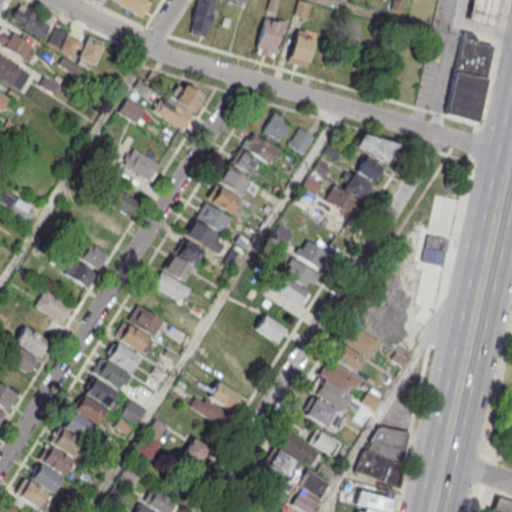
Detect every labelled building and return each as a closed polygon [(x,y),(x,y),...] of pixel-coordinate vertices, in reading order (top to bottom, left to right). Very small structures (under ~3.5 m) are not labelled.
[(94,0),(100,3),(101,0),(107,0),(142,16),(149,0),(94,0)] [(205,37),(214,0),(227,0),(244,4),(244,0),(195,0),(188,33),(205,37)] [(298,0),(293,14),(305,18),(310,4),(299,0),(298,0)] [(494,30),(500,0),(471,0),(466,24),(494,30)] [(50,25),(18,4),(9,18),(40,39),(50,25)] [(253,52),(273,58),(284,22),(264,16),(253,52)] [(0,45),(26,61),(34,47),(0,26),(0,45)] [(79,41),(55,26),(46,41),(70,56),(79,41)] [(314,36),(295,29),(285,61),(304,67),(314,36)] [(485,82),(492,47),(477,44),(474,36),(462,33),(454,75),(485,82)] [(58,66),(76,73),(79,65),(91,70),(102,41),(85,35),(75,64),(61,58),(58,66)] [(0,77),(0,55),(28,73),(18,88),(0,77)] [(454,75),(445,115),(476,124),(485,82),(454,75)] [(168,99),(194,112),(202,95),(177,82),(168,99)] [(133,124),(143,109),(125,97),(116,112),(133,124)] [(190,114),(164,97),(154,112),(180,129),(190,114)] [(289,123),(272,111),(260,129),(277,141),(289,123)] [(286,145),(301,153),(312,135),(297,127),(286,145)] [(355,149),(388,162),(395,144),(361,131),(355,149)] [(249,173),(257,158),(266,164),(276,147),(250,132),(232,163),(249,173)] [(158,163),(131,149),(122,167),(149,181),(158,163)] [(381,167),(364,155),(355,169),(372,181),(381,167)] [(216,180),(226,165),(248,179),(239,194),(216,180)] [(323,200),(351,215),(368,182),(350,172),(341,189),(331,184),(323,200)] [(209,201),(219,186),(239,198),(229,214),(209,201)] [(30,207),(0,189),(0,205),(23,219),(30,207)] [(135,201),(113,189),(105,204),(127,216),(135,201)] [(194,217),(204,202),(226,216),(216,231),(194,217)] [(184,234),(193,219),(216,233),(206,248),(184,234)] [(117,235),(87,220),(78,236),(86,240),(76,258),(99,270),(117,235)] [(292,232),(278,222),(268,237),(283,246),(292,232)] [(420,260),(439,266),(446,240),(427,234),(420,260)] [(162,269),(183,281),(202,250),(181,238),(162,269)] [(296,249),(314,270),(327,259),(309,238),(296,249)] [(241,256),(230,249),(222,261),(233,268),(241,256)] [(62,272),(85,287),(95,273),(72,257),(62,272)] [(149,285),(159,270),(182,284),(172,299),(149,285)] [(136,302),(146,286),(172,302),(162,318),(136,302)] [(33,305),(43,289),(70,307),(60,322),(33,305)] [(125,320),(135,304),(160,320),(151,335),(125,320)] [(386,321),(361,308),(341,343),(340,343),(321,378),(352,394),(360,378),(353,374),(363,355),(370,359),(378,343),(376,341),(386,321)] [(286,328),(262,314),(253,329),(276,343),(286,328)] [(117,339),(126,324),(149,338),(139,353),(117,339)] [(13,340),(23,325),(46,339),(36,355),(13,340)] [(106,357),(115,342),(138,356),(128,371),(106,357)] [(95,375),(105,360),(127,374),(117,389),(95,375)] [(84,392),(93,377),(116,391),(106,407),(84,392)] [(239,395),(216,380),(206,396),(229,410),(239,395)] [(328,431),(350,398),(322,380),(300,413),(328,431)] [(0,406),(0,384),(16,395),(6,410),(0,406)] [(72,410),(82,394),(105,408),(95,424),(72,410)] [(187,408),(220,425),(227,412),(195,394),(187,408)] [(143,408),(129,399),(119,414),(132,423),(143,408)] [(62,426),(72,411),(94,425),(84,441),(62,426)] [(160,437),(166,423),(154,418),(148,432),(160,437)] [(396,487),(412,436),(372,423),(356,474),(396,487)] [(51,443),(61,428),(83,442),(74,457),(51,443)] [(263,464),(289,478),(298,461),(309,467),(319,450),(327,455),(334,441),(315,430),(307,444),(282,429),(263,464)] [(136,450),(149,459),(161,442),(147,433),(136,450)] [(200,466),(210,447),(191,437),(180,455),(200,466)] [(40,460),(50,445),(72,459),(63,475),(40,460)] [(29,478),(39,462),(61,477),(51,492),(29,478)] [(302,511),(310,511),(333,470),(320,462),(314,474),(305,470),(287,504),(302,511)] [(288,486),(265,473),(255,490),(278,503),(288,486)] [(159,511),(168,511),(174,502),(151,487),(142,501),(159,511)] [(390,511),(394,498),(350,487),(346,502),(357,504),(355,511),(390,511)] [(511,511),(511,501),(497,497),(491,511),(511,511)]
